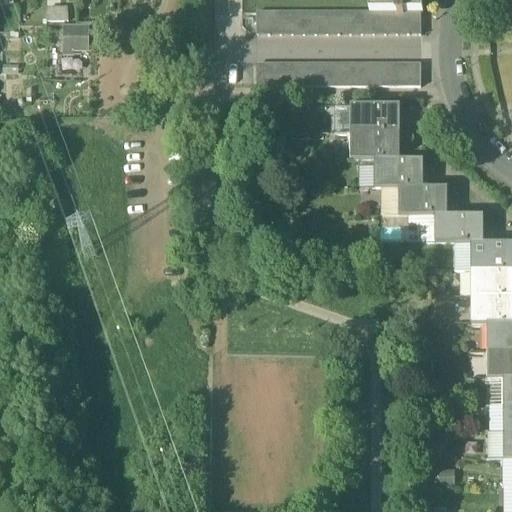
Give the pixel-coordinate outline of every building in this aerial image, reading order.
[(375,0),(376,14),(420,14),(420,0),(375,0)] [(48,24),(68,25),(68,12),(48,11),(48,24)] [(376,14),(256,14),(256,38),(420,37),(420,14),(376,14)] [(88,54),(89,29),(64,28),(64,58),(74,58),(74,54),(88,54)] [(421,67),(256,67),(256,89),(421,89),(421,67)] [(400,109),(351,109),(351,136),(400,136),(400,109)] [(400,136),(351,136),(351,163),(375,163),(400,163),(400,136)] [(400,163),(375,163),(375,191),(400,191),(424,191),(424,163),(400,163)] [(424,191),(400,191),(400,219),(436,219),(448,219),(448,191),(424,191)] [(448,219),(436,219),(436,246),(472,246),(474,246),(482,246),(484,246),(484,219),(448,219)] [(511,246),(484,246),(482,246),(474,246),(472,246),(472,273),(511,273),(511,246)] [(511,273),(472,273),(472,300),(511,299),(511,273)] [(511,299),(472,300),(472,327),(488,327),(511,327),(511,299)] [(511,327),(488,327),(488,354),(511,354),(511,327)] [(511,354),(488,354),(488,381),(505,381),(511,380),(511,354)]
